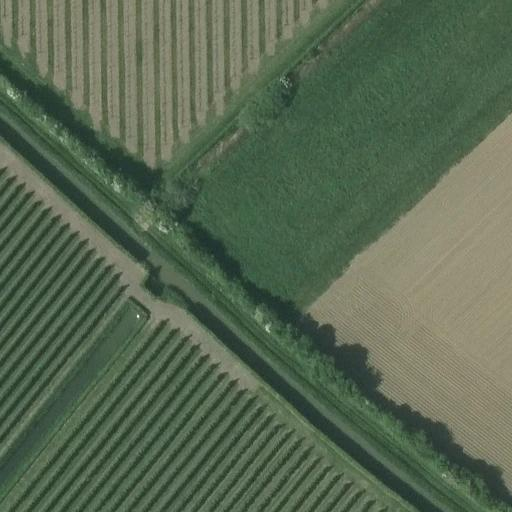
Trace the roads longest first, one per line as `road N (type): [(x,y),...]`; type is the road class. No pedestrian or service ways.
road 1 (track): [(124,210),(477,511)]
road 2 (track): [(0,44),(149,183),(124,210)]
road 3 (track): [(0,96),(124,210)]
